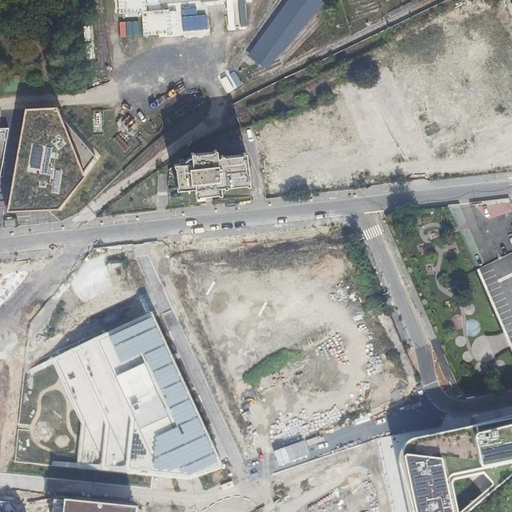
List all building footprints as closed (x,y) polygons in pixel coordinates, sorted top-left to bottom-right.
[(142,35),(169,33),(167,10),(145,12),(143,0),(117,0),(118,13),(141,11),(142,35)] [(268,0),(257,0),(254,6),(263,11),(268,0)] [(246,27),(244,3),(224,5),(226,29),(246,27)] [(206,6),(201,7),(180,9),(181,32),(208,30),(206,6)] [(56,110),(24,111),(5,212),(58,210),(98,157),(56,110)] [(246,182),(246,183),(249,183),(246,150),(243,150),(243,151),(224,153),(224,152),(220,153),(221,154),(217,154),(217,147),(214,147),(214,149),(194,151),(194,149),(191,150),(192,159),(174,161),(174,165),(175,165),(177,183),(176,184),(176,188),(194,186),(195,194),(198,194),(198,193),(219,191),(219,192),(222,192),(221,184),(224,184),(224,185),(227,185),(227,183),(246,182)] [(4,228),(15,227),(15,220),(4,220),(4,228)] [(222,468),(152,314),(98,338),(72,349),(56,356),(85,423),(80,468),(103,471),(108,472),(134,474),(160,477),(185,480),(222,468)] [(434,438),(413,444),(408,447),(404,452),(403,456),(402,462),(412,511),(451,511),(444,473),(468,468),(470,470),(473,470),(475,469),(475,466),(479,465),(480,470),(493,486),(496,489),(499,488),(511,477),(511,418),(473,428),(472,432),(454,437),(452,435),(449,434),(447,436),(446,439),(436,441),(435,439),(434,438)] [(14,511),(8,501),(0,501),(0,511),(14,511)] [(135,511),(135,510),(64,502),(62,511),(135,511)]
